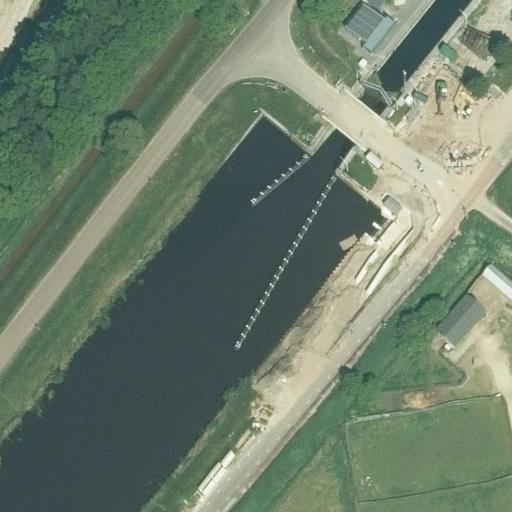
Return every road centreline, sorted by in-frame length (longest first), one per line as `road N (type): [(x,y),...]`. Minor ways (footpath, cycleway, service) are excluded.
road 1 (tertiary): [(250,38),(0,356)]
road 2 (tertiary): [(210,511),(458,206)]
road 3 (tertiary): [(458,206),(250,38)]
